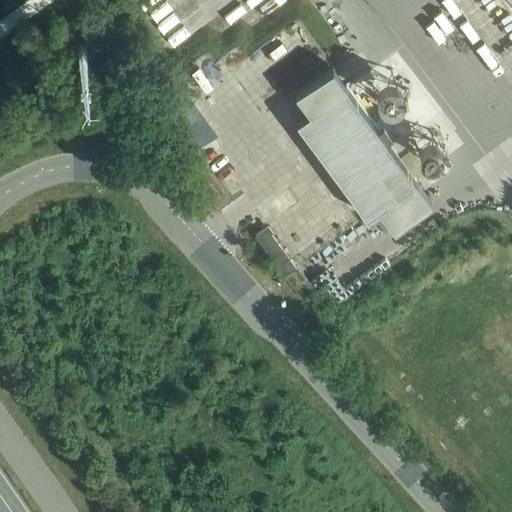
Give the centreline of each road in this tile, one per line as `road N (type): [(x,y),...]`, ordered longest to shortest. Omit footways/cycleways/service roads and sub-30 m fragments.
road 1 (unclassified): [(0,204),(63,172),(98,169),(137,184),(164,204),(443,511)]
road 2 (unclassified): [(511,141),(405,0)]
